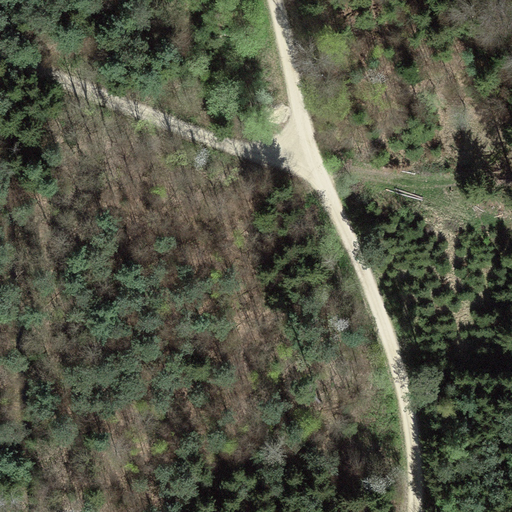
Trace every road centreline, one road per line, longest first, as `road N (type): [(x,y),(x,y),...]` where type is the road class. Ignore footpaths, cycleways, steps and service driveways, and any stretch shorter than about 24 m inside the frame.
road 1 (track): [(414,511),(403,384),(363,267),(313,166),(272,0)]
road 2 (track): [(0,52),(235,146),(313,166)]
